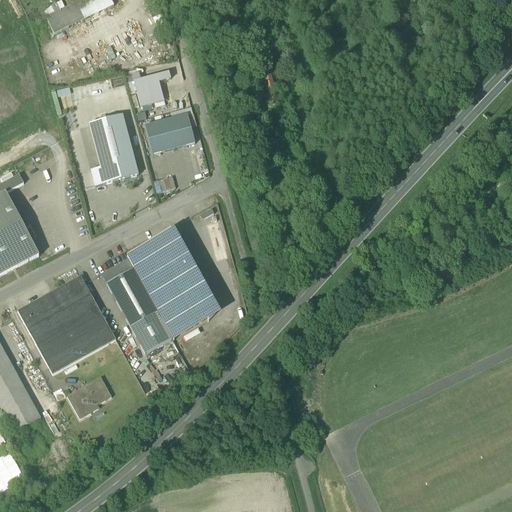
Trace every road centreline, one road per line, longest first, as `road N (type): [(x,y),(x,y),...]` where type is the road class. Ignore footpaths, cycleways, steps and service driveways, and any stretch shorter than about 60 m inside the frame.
road 1 (primary): [(80,511),(221,385),(511,69)]
road 2 (residential): [(0,298),(220,181),(170,0)]
road 3 (unknown): [(189,71),(277,64),(325,228),(239,254)]
road 4 (track): [(276,383),(311,511)]
